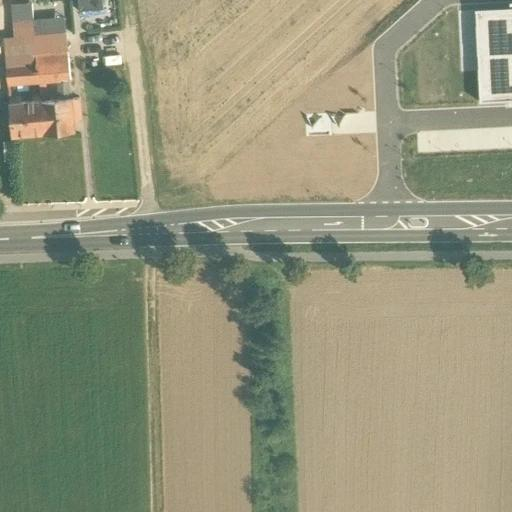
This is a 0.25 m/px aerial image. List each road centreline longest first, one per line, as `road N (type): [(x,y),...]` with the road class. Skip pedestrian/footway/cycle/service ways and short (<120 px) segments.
road 1 (primary): [(511,225),(0,241)]
road 2 (track): [(155,511),(153,235)]
